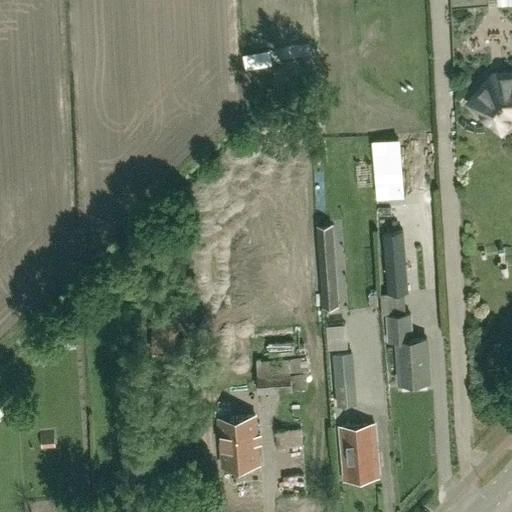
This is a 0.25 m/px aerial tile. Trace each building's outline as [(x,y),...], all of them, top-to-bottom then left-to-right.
[(511,75),(494,77),(470,104),(498,128),(503,128),(511,118),(511,75)] [(321,289),(337,288),(332,227),(317,228),(321,289)] [(388,294),(408,293),(404,228),(383,229),(388,294)] [(426,387),(426,382),(429,381),(426,339),(412,339),(410,314),(388,315),(390,342),(397,341),(400,383),(403,383),(403,388),(426,387)] [(294,354),(294,341),(269,342),(270,355),(294,354)] [(354,346),(332,348),(333,370),(356,368),(354,346)] [(318,357),(289,359),(257,361),(259,392),(307,389),(306,375),(319,374),(318,357)] [(357,402),(355,378),(336,380),(338,404),(357,402)] [(8,403),(0,408),(0,422),(14,412),(8,403)] [(259,463),(255,415),(219,418),(223,466),(259,463)] [(343,480),(378,477),(373,423),(339,426),(343,480)] [(276,447),(303,445),(301,429),(275,431),(276,447)] [(40,431),(40,437),(41,448),(55,447),(54,430),(40,431)] [(130,446),(146,445),(145,433),(129,434),(130,446)] [(200,462),(199,448),(182,450),(183,463),(200,462)]
